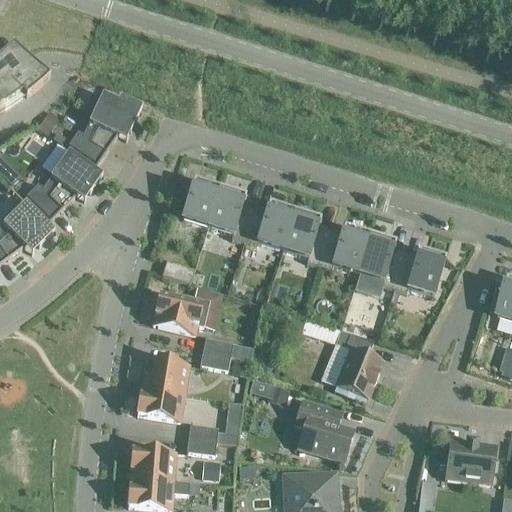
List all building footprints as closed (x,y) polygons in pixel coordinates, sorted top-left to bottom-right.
[(0,114),(9,109),(34,90),(45,79),(12,48),(11,49),(12,49),(2,58),(0,55),(0,114)] [(117,106),(102,99),(83,139),(77,136),(68,149),(97,170),(122,134),(130,136),(142,111),(120,101),(117,106)] [(37,189),(26,200),(51,225),(82,194),(89,198),(100,180),(103,183),(104,181),(68,156),(57,148),(40,171),(52,179),(42,193),(37,189)] [(207,232),(219,194),(193,186),(182,224),(207,232)] [(219,194),(207,232),(233,240),(231,245),(243,249),(255,210),(244,207),(245,202),(219,194)] [(0,269),(33,246),(38,252),(53,238),(55,239),(56,238),(25,207),(0,231),(0,269)] [(257,248),(283,256),(294,217),(269,209),(267,214),(255,210),(243,249),(256,253),(257,248)] [(294,217),(283,256),(308,263),(306,268),(318,272),(330,233),(319,230),(320,225),(294,217)] [(330,233),(318,272),(331,276),(332,271),(358,279),(369,240),(344,232),(342,237),(330,233)] [(369,240),(358,279),(383,287),(381,291),(394,295),(406,257),(394,253),(395,248),(369,240)] [(406,257),(394,295),(406,299),(407,294),(433,302),(445,264),(419,256),(417,260),(406,257)] [(166,266),(161,281),(190,289),(194,275),(166,266)] [(511,284),(509,284),(498,322),(511,326),(511,284)] [(155,321),(152,330),(157,331),(195,340),(197,331),(203,333),(209,307),(178,299),(177,306),(159,302),(155,321)] [(338,335),(334,348),(335,349),(345,353),(351,355),(336,392),(367,405),(372,392),(373,393),(379,379),(378,379),(383,367),(368,361),(372,350),(350,340),(338,335)] [(206,342),(202,358),(230,364),(233,350),(206,345),(207,342),(206,342)] [(230,364),(202,358),(199,374),(200,374),(201,372),(227,377),(230,364)] [(142,384),(141,392),(146,393),(184,399),(189,371),(146,364),(142,384)] [(140,401),(136,420),(180,427),(184,399),(146,393),(141,392),(140,401)] [(302,406),(295,431),(304,434),(298,454),(343,468),(353,436),(337,431),(335,428),(333,427),(335,417),(341,419),(341,418),(302,406)] [(242,429),(244,409),(234,408),(232,428),(242,429)] [(190,428),(188,444),(216,448),(218,434),(191,431),(191,428),(190,428)] [(216,448),(188,444),(186,461),(187,461),(188,458),(214,462),(216,448)] [(446,470),(445,480),(464,483),(464,487),(492,490),(497,453),(477,450),(477,447),(466,446),(466,449),(449,447),(447,458),(441,458),(440,470),(446,470)] [(130,475),(130,484),(134,484),(173,487),(175,459),(132,456),(130,475)] [(282,480),(283,511),(337,511),(338,509),(334,509),(333,498),(337,498),(337,478),(282,480)] [(129,492),(127,511),(171,511),(172,499),(188,500),(189,489),(173,487),(134,484),(130,484),(129,492)]
